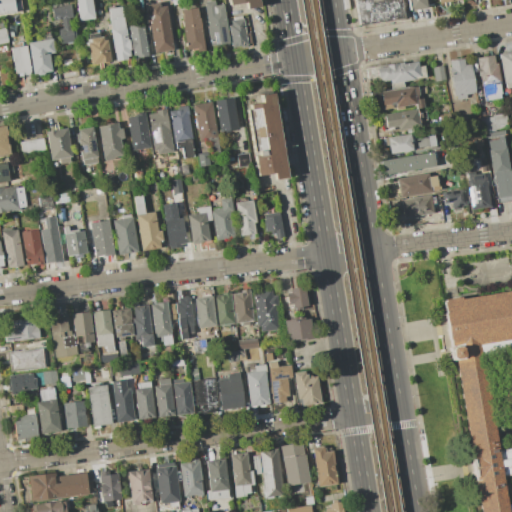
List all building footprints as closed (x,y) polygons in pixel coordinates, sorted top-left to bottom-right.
[(0,0),(13,0),(14,3),(17,2),(17,1),(21,0),(22,11),(0,14),(0,0)] [(75,0),(90,0),(94,19),(78,21),(75,0)] [(203,2),(214,0),(214,5),(223,4),(229,44),(210,47),(209,37),(208,37),(206,26),(207,26),(203,2)] [(228,0),(257,0),(259,7),(245,9),(244,3),(229,5),(228,0)] [(354,0),(401,0),(404,19),(359,27),(354,0)] [(426,0),(427,7),(408,10),(406,0),(426,0)] [(146,5),(160,2),(160,6),(166,5),(173,50),(172,50),(172,54),(166,55),(166,51),(153,53),(146,5)] [(51,8),(70,5),(76,42),(60,44),(57,28),(62,27),(61,19),(53,20),(51,8)] [(128,39),(130,50),(129,50),(130,55),(126,56),(127,60),(115,62),(114,53),(113,53),(109,29),(110,29),(109,20),(107,9),(122,7),(127,39),(128,39)] [(181,9),(198,7),(205,47),(186,50),(181,19),(183,19),(181,9)] [(228,26),(231,25),(230,20),(243,18),(247,45),(232,47),(228,26)] [(130,50),(128,39),(130,39),(128,26),(143,24),(148,56),(137,58),(137,55),(132,56),(131,49),(130,50)] [(0,28),(5,28),(8,43),(0,44),(0,28)] [(110,62),(90,65),(87,43),(88,43),(86,34),(98,32),(99,37),(102,36),(103,40),(106,40),(110,62)] [(27,42),(51,39),(54,53),(47,54),(50,72),(43,73),(44,75),(35,76),(35,74),(32,74),(27,42)] [(10,48),(27,45),(32,74),(22,76),(22,72),(14,73),(10,48)] [(498,54),(506,53),(506,54),(509,53),(509,52),(511,51),(511,87),(505,88),(505,84),(503,84),(498,54)] [(476,58),(493,55),(495,64),(497,63),(502,94),(500,94),(501,98),(484,101),(482,87),(481,87),(479,76),(477,77),(476,68),(477,68),(476,58)] [(449,61),(464,59),(465,64),(472,63),(477,93),(466,95),(467,98),(456,99),(455,96),(453,96),(449,68),(450,67),(449,61)] [(375,68),(386,67),(385,65),(396,63),(397,65),(417,62),(418,66),(425,65),(427,78),(403,81),(404,87),(390,89),(389,80),(380,81),(379,77),(377,77),(375,68)] [(432,67),(446,65),(448,79),(434,81),(432,67)] [(379,92),(417,86),(418,88),(426,87),(426,92),(419,94),(419,95),(414,96),(415,100),(421,99),(423,107),(414,108),(413,104),(402,106),(403,109),(395,110),(394,107),(382,109),(379,92)] [(253,156),(258,156),(258,151),(253,152),(246,109),(249,109),(249,104),(261,102),(260,94),(274,92),(287,177),(274,179),(273,172),(256,175),(253,156)] [(213,100),(232,97),(238,130),(218,133),(213,100)] [(192,104),(212,101),(217,136),(204,138),(205,141),(198,142),(192,104)] [(169,111),(179,109),(179,107),(187,105),(193,138),(190,138),(193,157),(183,159),(181,148),(175,149),(169,111)] [(147,114),(156,113),(156,110),(166,108),(173,152),(154,155),(147,114)] [(383,114),(416,109),(417,112),(425,111),(426,119),(418,121),(419,127),(397,130),(397,126),(385,128),(383,114)] [(126,118),(137,116),(137,113),(145,112),(150,148),(132,151),(126,118)] [(480,118),(493,117),(492,115),(502,114),(502,115),(506,115),(508,127),(495,129),(496,130),(482,132),(480,118)] [(457,118),(468,116),(469,126),(458,128),(457,118)] [(97,126),(111,123),(116,122),(118,129),(121,128),(123,138),(119,138),(122,157),(103,160),(97,126)] [(0,126),(5,126),(9,154),(0,155),(0,126)] [(77,129),(91,127),(93,139),(96,138),(97,145),(95,146),(98,163),(91,164),(92,170),(81,171),(80,165),(81,165),(77,139),(79,139),(77,129)] [(45,132),(67,128),(72,157),(69,157),(70,162),(50,165),(45,132)] [(386,138),(412,134),(413,136),(434,133),(435,140),(438,140),(439,144),(436,145),(436,147),(432,148),(431,146),(412,149),(412,151),(402,152),(399,152),(398,153),(393,153),(392,153),(389,154),(386,138)] [(487,141),(497,139),(497,136),(505,135),(511,178),(511,185),(510,185),(511,195),(497,197),(493,172),(492,173),(487,141)] [(19,142),(42,138),(44,150),(21,154),(19,142)] [(196,154),(208,152),(210,165),(198,167),(196,154)] [(235,155),(248,152),(251,169),(238,172),(235,155)] [(380,160),(438,152),(440,166),(382,175),(380,160)] [(480,160),(488,158),(490,172),(482,173),(480,160)] [(0,182),(0,163),(11,162),(13,172),(7,173),(8,181),(0,182)] [(134,171),(142,170),(143,179),(135,180),(134,171)] [(396,178),(428,174),(428,177),(435,176),(437,186),(430,187),(430,192),(398,197),(396,178)] [(107,185),(106,177),(112,176),(114,184),(107,185)] [(471,209),(470,202),(467,203),(466,197),(469,196),(467,181),(486,178),(490,207),(471,209)] [(174,180),(177,196),(167,198),(166,189),(158,190),(157,182),(174,180)] [(0,186),(3,186),(4,188),(16,186),(16,187),(22,186),(26,207),(20,208),(20,210),(0,213),(0,186)] [(78,190),(103,186),(105,199),(80,203),(78,190)] [(442,193),(463,189),(466,205),(462,206),(462,207),(452,209),(451,202),(443,203),(442,193)] [(71,192),(73,202),(54,205),(52,195),(71,192)] [(37,198),(52,195),(54,208),(39,210),(37,198)] [(132,197),(141,195),(144,214),(154,212),(157,231),(161,230),(163,247),(141,251),(132,197)] [(400,200),(430,195),(433,214),(417,216),(417,217),(408,219),(407,217),(403,217),(400,200)] [(210,210),(221,209),(219,199),(231,197),(233,209),(231,209),(235,238),(215,241),(210,210)] [(233,202),(252,199),(255,222),(253,223),(255,238),(249,239),(248,234),(239,235),(233,202)] [(72,203),(79,202),(81,215),(74,216),(72,203)] [(162,204),(174,202),(176,215),(181,215),(186,242),(180,243),(181,247),(169,249),(162,204)] [(187,215),(196,214),(195,208),(209,206),(211,220),(205,221),(207,232),(209,232),(211,241),(191,244),(187,215)] [(55,209),(64,207),(66,220),(57,222),(55,209)] [(263,218),(264,218),(262,209),(273,208),(274,212),(278,212),(278,216),(279,215),(283,238),(275,239),(274,234),(265,235),(263,218)] [(111,220),(121,219),(121,215),(131,214),(137,251),(117,255),(111,220)] [(88,223),(108,219),(114,253),(93,257),(88,223)] [(0,229),(12,227),(12,230),(18,229),(24,265),(7,268),(0,229)] [(39,230),(57,227),(62,262),(45,264),(39,230)] [(20,232),(38,229),(44,269),(36,270),(36,265),(26,266),(20,232)] [(62,234),(82,231),(86,253),(82,253),(82,257),(74,259),(73,255),(66,256),(62,234)] [(289,288),(307,286),(309,305),(301,306),(302,309),(292,311),(292,308),(287,308),(285,293),(290,293),(289,288)] [(511,511),(511,286),(444,298),(441,299),(478,511),(511,511)] [(252,291),(271,288),(272,296),(277,295),(280,317),(277,317),(278,328),(260,331),(260,327),(257,327),(252,291)] [(231,293),(241,292),(241,290),(249,289),(253,321),(248,322),(248,324),(240,325),(240,323),(235,323),(231,293)] [(212,296),(222,295),(222,292),(230,291),(234,324),(216,327),(212,296)] [(175,303),(178,303),(177,297),(189,296),(194,334),(188,335),(189,338),(180,340),(179,332),(175,303)] [(192,298),(211,296),(215,325),(213,326),(214,331),(203,332),(202,327),(196,328),(192,298)] [(150,305),(166,302),(167,305),(171,333),(173,350),(164,352),(163,342),(160,342),(159,336),(154,337),(150,305)] [(167,305),(175,303),(179,332),(171,333),(167,305)] [(132,307),(147,305),(153,345),(148,346),(149,349),(141,350),(140,343),(137,343),(137,340),(134,341),(131,318),(134,317),(132,307)] [(111,310),(129,308),(133,336),(124,337),(126,356),(119,357),(116,338),(115,338),(111,310)] [(92,311),(107,309),(113,352),(106,353),(105,345),(97,347),(92,311)] [(71,314),(89,311),(93,341),(88,342),(89,349),(85,350),(86,351),(78,352),(77,344),(75,344),(71,314)] [(48,319),(66,317),(67,326),(69,326),(70,334),(73,333),(74,346),(77,345),(78,354),(53,358),(48,319)] [(5,342),(3,323),(12,322),(12,320),(20,319),(20,321),(37,319),(39,338),(5,342)] [(284,321),(295,319),(295,321),(310,319),(312,338),(286,341),(284,321)] [(191,340),(206,338),(208,353),(193,355),(191,340)] [(237,340),(256,339),(257,348),(244,349),(238,349),(237,340)] [(6,352),(10,352),(10,344),(42,340),(45,368),(10,372),(9,364),(7,364),(6,352)] [(238,349),(244,349),(245,360),(237,361),(236,351),(236,350),(238,349)] [(237,361),(228,362),(227,351),(236,351),(237,361)] [(264,354),(272,353),(272,361),(265,362),(264,354)] [(169,360),(182,359),(183,366),(170,367),(169,360)] [(128,375),(128,361),(139,361),(139,374),(128,375)] [(268,363),(276,362),(277,367),(290,365),(292,378),(286,379),(289,400),(272,403),(267,368),(268,368),(268,363)] [(101,378),(99,365),(109,364),(110,377),(101,378)] [(269,405),(249,408),(244,373),(255,371),(254,365),(265,364),(267,372),(265,372),(269,405)] [(69,369),(82,367),(84,380),(71,382),(69,369)] [(187,369),(196,368),(198,378),(191,379),(192,382),(190,382),(187,369)] [(55,370),(57,384),(43,386),(41,372),(55,370)] [(293,372),(304,371),(305,374),(307,374),(308,377),(317,376),(321,402),(310,404),(309,398),(297,400),(293,372)] [(8,376),(33,372),(34,378),(35,378),(36,388),(32,388),(33,392),(11,395),(8,376)] [(243,408),(221,411),(216,380),(227,378),(226,373),(239,372),(243,408)] [(153,386),(158,385),(157,379),(169,377),(175,416),(172,416),(173,421),(168,421),(168,417),(157,418),(153,386)] [(192,381),(214,378),(218,411),(197,414),(192,381)] [(111,381),(118,379),(120,390),(129,389),(134,420),(116,423),(111,381)] [(172,380),(182,379),(183,382),(189,381),(193,413),(175,416),(171,383),(172,383),(172,380)] [(133,389),(138,388),(137,383),(148,381),(149,387),(151,386),(156,418),(137,421),(133,389)] [(86,387),(90,386),(89,383),(101,382),(101,385),(106,384),(111,424),(100,425),(100,428),(92,430),(86,387)] [(55,399),(39,402),(38,390),(45,389),(45,387),(54,386),(55,399)] [(36,414),(34,402),(39,402),(55,399),(60,430),(38,433),(36,414)] [(62,403),(83,400),(87,426),(65,429),(62,403)] [(8,406),(33,403),(34,410),(9,414),(8,406)] [(13,417),(36,414),(38,433),(39,436),(16,439),(13,417)] [(280,446),(301,442),(302,449),(306,449),(308,462),(304,463),(306,471),(294,472),(295,479),(288,480),(288,484),(282,485),(280,472),(284,472),(280,446)] [(312,448),(323,446),(323,447),(325,447),(325,452),(332,451),(337,484),(317,487),(312,448)] [(259,451),(277,448),(283,494),(276,496),(276,500),(265,502),(261,476),(255,477),(252,456),(260,454),(259,451)] [(229,455),(246,453),(248,471),(252,470),(254,485),(250,485),(251,493),(245,493),(246,495),(241,496),(241,497),(234,498),(229,455)] [(206,460),(224,458),(224,463),(228,463),(231,489),(229,489),(230,496),(207,499),(205,490),(209,489),(206,460)] [(179,464),(189,462),(189,460),(198,459),(199,461),(203,496),(183,498),(179,464)] [(156,468),(176,466),(180,502),(160,504),(156,468)] [(126,472),(150,469),(154,502),(148,502),(149,504),(141,505),(140,503),(130,504),(126,472)] [(29,475),(55,472),(55,477),(86,473),(88,494),(32,501),(32,498),(30,498),(29,491),(31,491),(29,475)] [(98,476),(117,473),(121,499),(101,501),(98,476)] [(33,511),(33,505),(67,500),(68,508),(65,509),(65,511),(33,511)] [(325,511),(325,510),(332,509),(331,503),(342,501),(343,511),(325,511)]
